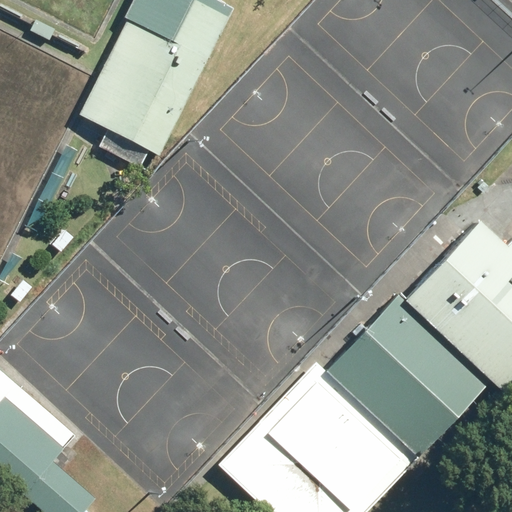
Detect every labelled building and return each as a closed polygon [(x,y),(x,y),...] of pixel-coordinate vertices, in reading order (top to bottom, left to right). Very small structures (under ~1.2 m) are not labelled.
[(227,0),(139,0),(79,118),(149,154),(227,0)] [(395,303),(482,383),(500,400),(511,387),(511,246),(477,215),(395,303)] [(322,371),(414,456),(482,383),(395,303),(390,298),(322,371)] [(322,371),(315,365),(219,468),(266,511),(361,511),(414,456),(322,371)] [(0,396),(0,476),(39,511),(60,511),(84,486),(48,453),(60,440),(5,391),(0,396)]
